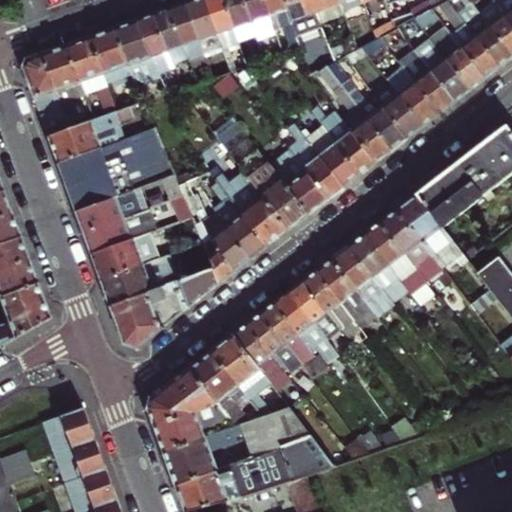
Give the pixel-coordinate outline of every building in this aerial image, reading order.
[(202,56),(218,51),(200,0),(194,0),(192,1),(184,4),(202,56)] [(224,49),(219,35),(232,30),(221,0),(200,0),(218,51),(224,49)] [(254,39),(253,35),(241,0),(221,0),(232,30),(237,45),(254,39)] [(276,40),(272,30),(262,0),(241,0),(253,35),(263,32),(267,43),(276,40)] [(262,0),(272,30),(289,24),(280,0),(262,0)] [(280,0),(289,24),(295,40),(320,31),(313,14),(308,0),(280,0)] [(339,9),(335,0),(308,0),(313,14),(332,7),(334,12),(339,9)] [(360,7),(357,0),(335,0),(339,9),(340,13),(360,7)] [(409,18),(411,17),(426,8),(424,3),(423,0),(406,10),(409,18)] [(435,19),(437,21),(451,10),(443,0),(427,7),(435,19)] [(202,56),(184,4),(176,7),(167,10),(186,62),(187,67),(194,64),(192,59),(202,56)] [(411,17),(419,29),(435,19),(427,7),(426,8),(411,17)] [(511,8),(501,18),(511,32),(511,8)] [(171,67),(186,62),(167,10),(159,12),(151,15),(171,67)] [(409,18),(406,10),(388,21),(390,29),(394,27),(409,18)] [(171,67),(151,15),(142,18),(135,21),(157,76),(161,75),(159,71),(171,67)] [(346,30),(341,16),(329,20),(334,34),(346,30)] [(511,32),(501,18),(488,28),(511,59),(511,57),(511,32)] [(377,38),(390,29),(388,21),(388,20),(368,32),(371,41),(377,38)] [(157,78),(157,76),(135,21),(123,25),(110,29),(128,75),(129,79),(131,79),(141,84),(157,78)] [(483,80),(450,37),(441,26),(426,38),(468,91),(475,86),(483,80)] [(464,26),(450,37),(483,80),(492,73),(498,69),(474,38),(464,26)] [(511,59),(488,28),(474,38),(498,69),(506,63),(511,59)] [(100,82),(102,81),(106,80),(109,87),(126,81),(124,76),(128,75),(110,29),(99,33),(87,37),(100,76),(99,76),(100,82)] [(219,35),(224,49),(237,45),(232,30),(219,35)] [(371,41),(368,32),(350,43),(353,51),(358,49),(371,41)] [(113,114),(102,81),(100,82),(99,76),(100,76),(87,37),(76,41),(63,46),(81,97),(96,91),(101,105),(96,107),(100,119),(113,114)] [(426,37),(410,48),(452,104),(459,98),(468,91),(426,38),(426,37)] [(81,97),(63,46),(50,50),(40,54),(60,112),(62,118),(75,114),(70,100),(81,97)] [(394,60),(397,65),(436,116),(444,110),(452,104),(410,48),(394,60)] [(55,114),(60,112),(40,54),(26,59),(23,62),(19,67),(45,138),(61,133),(55,114)] [(223,64),(207,69),(211,81),(226,75),(223,64)] [(331,65),(324,69),(388,153),(396,146),(403,141),(371,99),(362,106),(331,65)] [(436,116),(397,65),(381,78),(387,86),(420,128),(427,122),(436,116)] [(207,69),(190,75),(194,86),(202,84),(211,81),(207,69)] [(349,116),(341,122),(372,165),(380,159),(388,153),(324,69),(317,74),(349,116)] [(235,85),(226,75),(211,81),(202,84),(211,96),(235,85)] [(420,128),(387,86),(371,99),(403,141),(413,133),(420,128)] [(54,163),(120,138),(115,123),(128,118),(125,110),(113,114),(100,119),(67,130),(61,133),(45,138),(49,150),(54,163)] [(67,130),(62,118),(60,112),(55,114),(61,133),(67,130)] [(282,146),(283,147),(325,201),(333,195),(341,189),(308,146),(288,120),(279,127),(289,140),(282,146)] [(211,135),(238,170),(285,231),(295,224),(305,216),(263,162),(230,121),(211,135)] [(327,124),(322,129),(358,176),(364,171),(372,165),(341,122),(331,129),(327,124)] [(58,174),(63,188),(159,153),(149,128),(120,138),(54,163),(58,174)] [(358,176),(322,129),(315,134),(318,138),(308,146),(341,189),(350,182),(358,176)] [(413,196),(439,230),(511,175),(511,142),(502,129),(494,135),(458,162),(413,196)] [(283,147),(263,162),(305,216),(318,207),(325,201),(283,147)] [(170,178),(159,153),(63,188),(67,198),(73,213),(130,192),(137,189),(165,179),(170,178)] [(208,177),(216,186),(263,248),(274,240),(285,231),(238,170),(222,182),(215,172),(208,177)] [(173,202),(178,199),(172,184),(167,185),(173,202)] [(263,248),(216,186),(210,191),(227,215),(218,221),(247,261),(255,254),(263,248)] [(130,192),(137,214),(145,212),(137,189),(130,192)] [(0,218),(9,216),(4,203),(0,192),(0,218)] [(80,235),(137,214),(130,192),(73,213),(76,224),(80,235)] [(192,195),(185,198),(188,206),(196,203),(192,195)] [(404,203),(393,211),(428,256),(440,271),(459,257),(439,230),(413,196),(404,203)] [(178,223),(187,220),(178,199),(173,202),(171,202),(178,223)] [(188,206),(190,212),(198,209),(196,203),(188,206)] [(190,212),(195,224),(200,222),(208,244),(231,273),(239,267),(247,261),(218,221),(215,217),(203,221),(198,209),(190,212)] [(386,217),(378,224),(415,273),(420,269),(417,265),(428,256),(393,211),(386,217)] [(145,236),(153,233),(145,212),(137,214),(80,235),(84,245),(88,256),(145,236)] [(0,244),(17,238),(13,226),(9,216),(0,218),(0,244)] [(190,227),(198,244),(199,247),(208,244),(200,222),(195,224),(190,227)] [(369,230),(362,236),(407,294),(408,296),(424,284),(415,273),(378,224),(369,230)] [(93,269),(97,281),(154,260),(145,236),(88,256),(93,269)] [(354,241),(345,248),(391,308),(407,294),(362,236),(354,241)] [(463,262),(485,291),(493,302),(511,326),(511,257),(496,236),(463,262)] [(0,244),(0,270),(25,261),(21,249),(17,238),(0,244)] [(223,279),(231,273),(208,244),(199,247),(208,271),(214,286),(223,279)] [(337,254),(329,260),(375,320),(391,308),(345,248),(337,254)] [(424,284),(440,271),(428,256),(417,265),(420,269),(415,273),(424,284)] [(154,260),(97,281),(102,294),(107,308),(159,289),(165,287),(172,284),(163,257),(154,260)] [(321,267),(313,272),(352,323),(359,332),(375,320),(329,260),(321,267)] [(0,296),(34,285),(30,274),(25,261),(0,270),(0,296)] [(214,286),(208,271),(172,284),(175,291),(182,311),(199,297),(214,286)] [(352,323),(313,272),(308,276),(299,283),(323,314),(321,315),(333,331),(335,333),(337,332),(339,333),(352,323)] [(323,314),(299,283),(294,287),(286,293),(322,340),(333,331),(321,315),(323,314)] [(175,291),(172,284),(165,287),(168,294),(175,291)] [(34,285),(0,296),(0,302),(6,322),(0,324),(0,346),(46,319),(40,301),(34,285)] [(176,315),(168,294),(165,287),(159,289),(170,320),(176,315)] [(170,320),(159,289),(107,308),(114,328),(121,347),(133,348),(170,320)] [(493,302),(485,291),(466,306),(474,316),(493,302)] [(322,340),(286,293),(278,300),(272,304),(296,336),(299,333),(303,339),(297,344),(301,350),(307,345),(310,348),(303,353),(306,357),(310,354),(311,355),(316,352),(327,366),(336,359),(322,340)] [(267,308),(258,315),(297,365),(307,357),(306,357),(303,353),(310,348),(307,345),(301,350),(297,344),(303,339),(299,333),(296,336),(272,304),(267,308)] [(251,320),(244,325),(269,357),(265,360),(270,366),(276,362),(281,369),(275,373),(278,377),(282,374),(286,379),(300,369),(297,365),(258,315),(251,320)] [(268,386),(276,396),(291,385),(286,379),(282,374),(278,377),(275,373),(281,369),(276,362),(270,366),(265,360),(269,357),(244,325),(237,330),(230,336),(268,386)] [(511,333),(496,346),(511,366),(511,333)] [(268,386),(230,336),(218,345),(208,352),(235,388),(259,419),(269,416),(255,397),(268,386)] [(235,388),(208,352),(197,361),(185,370),(214,403),(224,415),(230,422),(235,427),(237,427),(239,425),(234,419),(238,415),(231,403),(222,397),(235,388)] [(310,382),(324,372),(311,355),(307,357),(297,365),(300,369),(310,382)] [(214,403),(185,370),(150,397),(144,411),(146,417),(149,427),(214,403)] [(158,453),(202,438),(197,424),(224,415),(214,403),(149,427),(154,442),(158,453)] [(47,452),(83,440),(79,430),(85,428),(77,407),(36,422),(47,452)] [(239,425),(237,427),(249,459),(278,449),(308,439),(286,410),(269,416),(259,419),(239,425)] [(83,440),(89,437),(87,432),(85,428),(79,430),(83,440)] [(202,438),(158,453),(165,470),(171,487),(213,472),(208,453),(234,444),(230,429),(202,438)] [(369,458),(387,451),(370,430),(356,441),(369,458)] [(90,442),(89,437),(83,440),(86,449),(92,447),(90,442)] [(213,472),(171,487),(176,499),(180,511),(184,511),(217,504),(241,497),(284,484),(290,482),(309,476),(331,469),(327,464),(308,439),(278,449),(249,459),(241,462),(213,472)] [(59,483),(100,467),(92,447),(86,449),(83,440),(47,452),(59,483)] [(343,451),(352,463),(369,458),(356,441),(343,451)] [(0,455),(0,476),(3,484),(27,475),(18,449),(0,455)] [(331,469),(352,463),(343,451),(327,464),(331,469)] [(69,511),(72,511),(105,500),(101,490),(107,488),(100,467),(59,483),(69,511)] [(294,511),(323,511),(309,476),(290,482),(284,484),(294,511)] [(101,490),(105,500),(111,497),(108,491),(107,488),(101,490)] [(112,502),(111,497),(105,500),(108,509),(114,507),(112,502)] [(108,509),(105,500),(72,511),(116,511),(114,507),(108,509)]
